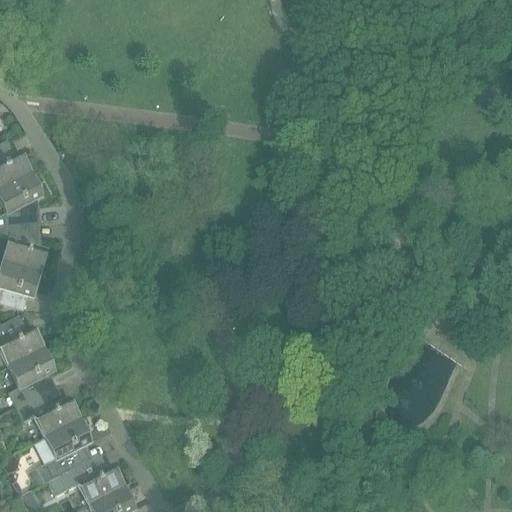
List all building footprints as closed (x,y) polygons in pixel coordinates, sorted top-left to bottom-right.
[(0,192),(31,177),(19,155),(3,164),(0,158),(0,192)] [(0,219),(0,230),(20,229),(18,211),(42,199),(31,177),(0,192),(0,203),(6,216),(0,219)] [(0,240),(8,243),(1,266),(40,277),(47,254),(22,246),(20,229),(0,230),(0,240)] [(40,277),(1,266),(0,268),(0,307),(3,309),(8,293),(33,301),(40,277)] [(0,358),(6,371),(43,352),(31,330),(8,342),(1,328),(0,328),(0,358)] [(7,396),(15,411),(37,399),(30,386),(54,374),(43,352),(6,371),(17,391),(7,396)] [(32,421),(43,442),(79,423),(68,401),(45,413),(37,399),(15,411),(23,426),(32,421)] [(36,486),(38,489),(74,470),(67,457),(91,445),(79,423),(43,442),(54,463),(36,472),(42,483),(36,486)] [(76,487),(88,509),(123,490),(112,469),(89,481),(81,467),(74,470),(38,489),(40,493),(49,489),(54,499),(76,487)] [(134,511),(123,490),(88,509),(89,511),(134,511)]
